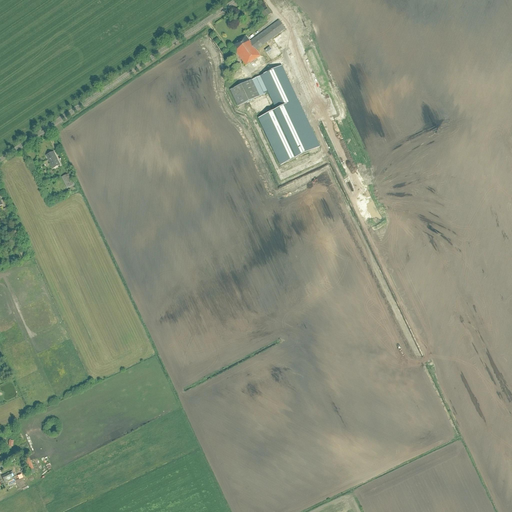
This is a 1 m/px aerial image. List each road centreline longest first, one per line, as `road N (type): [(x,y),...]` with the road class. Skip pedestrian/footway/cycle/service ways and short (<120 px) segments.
road 1 (tertiary): [(0,160),(238,0)]
road 2 (track): [(426,362),(327,149)]
